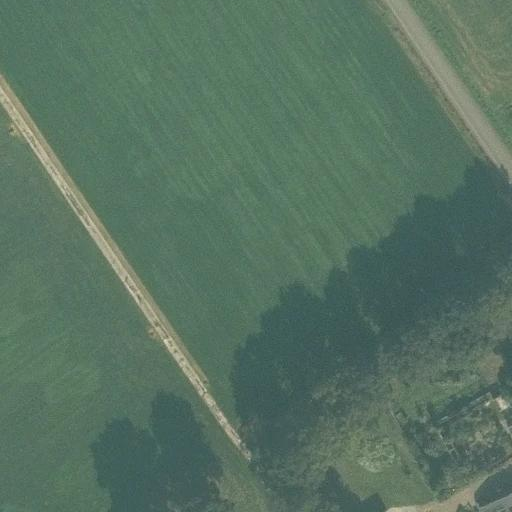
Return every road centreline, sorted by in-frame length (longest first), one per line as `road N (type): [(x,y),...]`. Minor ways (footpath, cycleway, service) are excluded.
road 1 (track): [(0,95),(266,490)]
road 2 (unclassified): [(511,187),(384,0)]
